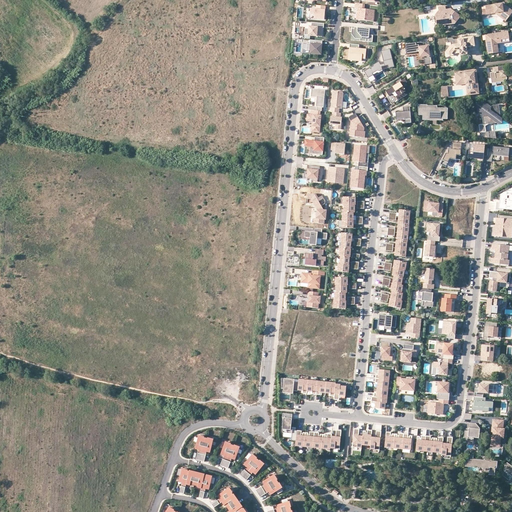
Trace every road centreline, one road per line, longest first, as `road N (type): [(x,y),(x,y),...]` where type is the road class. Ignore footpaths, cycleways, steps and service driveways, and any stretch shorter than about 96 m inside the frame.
road 1 (residential): [(260,411),(295,88),(304,73),(333,70)]
road 2 (residential): [(357,417),(441,426),(455,420),(482,188)]
road 3 (residential): [(396,151),(383,163),(374,218),(357,417)]
road 4 (residential): [(259,429),(324,493),(362,511)]
